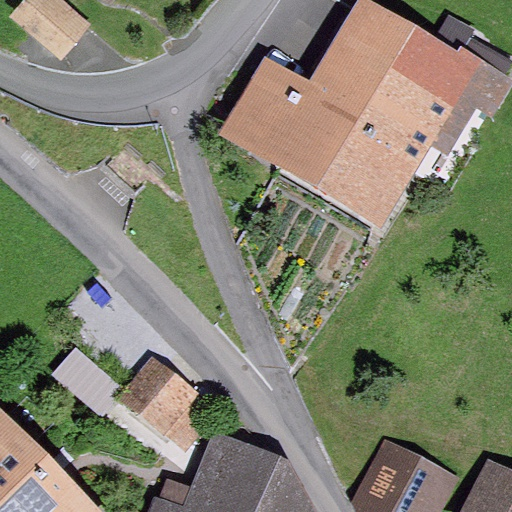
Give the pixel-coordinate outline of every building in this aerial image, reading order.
[(51,0),(31,0),(20,13),(60,45),(79,22),(51,0)] [(264,82),(237,129),(372,207),(415,133),(444,150),(476,94),(490,102),(504,78),(461,53),(454,64),(369,15),(313,111),(264,82)] [(119,145),(101,164),(134,196),(153,177),(119,145)] [(143,368),(125,390),(190,441),(208,418),(143,368)] [(73,511),(0,437),(0,511),(73,511)] [(386,447),(354,507),(356,511),(437,511),(453,482),(386,447)] [(278,468),(230,449),(204,511),(160,511),(157,511),(156,511),(260,511),(272,484),(278,468)] [(511,511),(511,486),(495,478),(477,511),(511,511)] [(302,511),(308,498),(272,484),(260,511),(302,511)]
